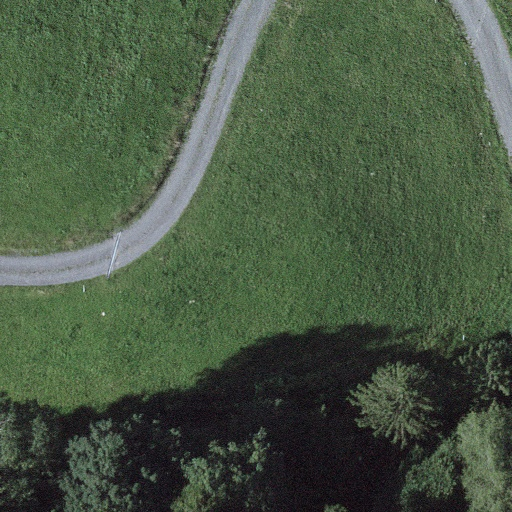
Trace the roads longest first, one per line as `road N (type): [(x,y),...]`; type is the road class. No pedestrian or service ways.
road 1 (track): [(254,0),(188,140),(115,249),(0,275)]
road 2 (track): [(511,133),(455,0)]
